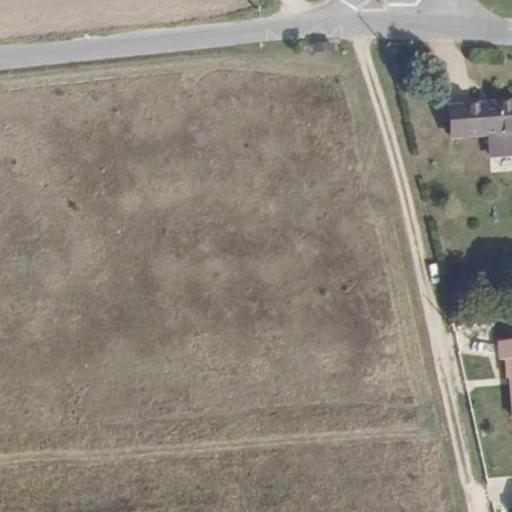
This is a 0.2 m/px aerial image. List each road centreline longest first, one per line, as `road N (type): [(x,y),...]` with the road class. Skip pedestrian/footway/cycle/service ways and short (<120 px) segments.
road 1 (track): [(478,511),(394,137),(356,23)]
road 2 (tertiary): [(0,57),(314,22)]
